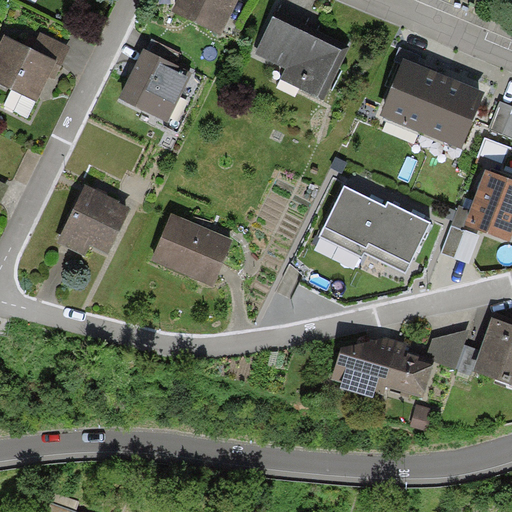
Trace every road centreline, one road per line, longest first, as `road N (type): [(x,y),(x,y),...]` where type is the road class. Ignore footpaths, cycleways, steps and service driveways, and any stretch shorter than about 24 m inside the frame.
road 1 (residential): [(511,282),(216,345),(158,344),(0,298)]
road 2 (tertiary): [(0,451),(114,441),(430,471),(511,450)]
road 3 (residential): [(0,268),(130,0)]
road 4 (residential): [(511,53),(382,0)]
